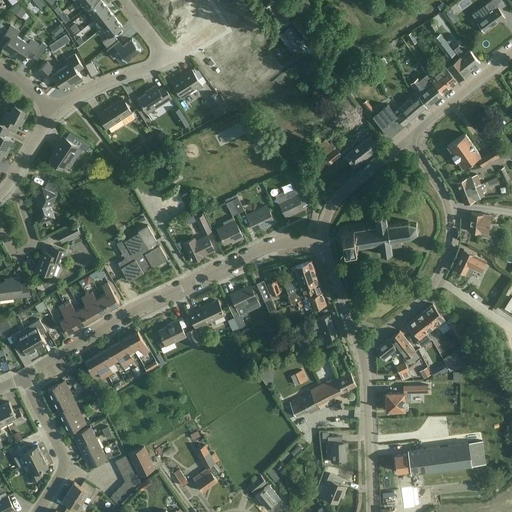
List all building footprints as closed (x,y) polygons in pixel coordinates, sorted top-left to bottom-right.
[(94,19),(108,8),(101,0),(99,0),(87,10),(94,19)] [(492,0),(490,0),(472,14),(474,18),(477,22),(484,31),(504,16),(498,7),(492,0)] [(101,28),(115,17),(108,8),(94,19),(101,28)] [(450,8),(445,12),(448,16),(453,12),(450,8)] [(39,19),(47,14),(43,9),(36,13),(39,19)] [(107,47),(117,39),(113,33),(122,26),(115,17),(101,28),(108,37),(102,41),(107,47)] [(74,22),(69,26),(74,32),(79,29),(74,22)] [(434,23),(429,26),(432,31),(437,28),(434,23)] [(8,39),(1,49),(11,55),(22,38),(17,35),(19,31),(10,24),(2,36),(8,39)] [(302,41),(290,25),(279,33),(291,50),(302,41)] [(64,43),(69,40),(66,34),(61,37),(61,38),(64,43)] [(433,39),(448,58),(454,53),(439,34),(433,39)] [(268,54),(278,46),(269,36),(260,44),(268,54)] [(413,36),(408,39),(411,44),(417,41),(413,36)] [(22,38),(11,55),(21,61),(27,52),(32,56),(37,59),(47,45),(42,41),(40,44),(31,38),(28,42),(22,38)] [(118,40),(106,50),(113,58),(120,53),(126,60),(140,49),(132,38),(122,46),(118,40)] [(457,53),(459,57),(470,70),(479,62),(469,49),(464,54),(461,50),(457,53)] [(68,64),(62,67),(73,84),(82,78),(76,69),(82,65),(75,53),(65,59),(68,64)] [(381,53),(372,57),(375,63),(384,59),(381,53)] [(450,86),(470,70),(459,57),(456,59),(455,58),(453,59),(454,61),(447,67),(445,65),(438,71),(450,86)] [(73,84),(62,67),(57,71),(47,61),(37,71),(43,77),(46,74),(49,76),(53,74),(63,90),(73,84)] [(91,61),(85,64),(91,75),(97,72),(91,61)] [(180,97),(189,91),(191,93),(197,89),(197,90),(203,86),(192,69),(171,82),(180,97)] [(450,86),(438,71),(430,77),(434,83),(442,93),(450,86)] [(434,83),(430,77),(426,74),(421,78),(420,77),(418,78),(411,84),(416,91),(414,93),(417,97),(425,107),(426,105),(427,106),(442,93),(434,83)] [(149,91),(137,99),(147,113),(171,97),(164,86),(158,90),(155,85),(149,90),(149,91)] [(216,92),(210,97),(221,114),(227,110),(216,92)] [(403,125),(425,107),(417,97),(413,101),(410,98),(393,112),(387,104),(373,116),(389,137),(403,125)] [(123,98),(98,114),(107,128),(122,118),(125,123),(134,118),(131,112),(132,112),(123,98)] [(6,111),(1,121),(13,127),(16,122),(21,125),(28,111),(20,108),(21,106),(16,102),(10,114),(6,111)] [(178,108),(172,112),(183,128),(189,124),(178,108)] [(0,145),(8,150),(13,140),(4,135),(8,127),(0,123),(0,145)] [(161,131),(155,134),(160,143),(166,139),(161,131)] [(69,132),(65,138),(82,149),(85,151),(89,145),(69,132)] [(447,146),(453,154),(452,154),(456,159),(457,159),(462,167),(476,157),(482,166),(499,155),(494,148),(480,158),(479,156),(480,155),(465,133),(447,146)] [(56,148),(57,149),(49,160),(62,169),(66,163),(70,166),(82,149),(65,138),(63,136),(56,148)] [(353,166),(378,147),(369,136),(345,155),(353,166)] [(330,163),(341,155),(328,137),(317,145),(330,163)] [(154,138),(147,143),(151,149),(159,144),(154,138)] [(0,158),(3,160),(8,150),(0,145),(0,158)] [(498,169),(501,176),(507,173),(503,167),(498,169)] [(509,180),(507,173),(501,176),(504,182),(509,180)] [(471,176),(456,182),(460,192),(475,186),(477,185),(480,184),(476,174),(471,176)] [(56,193),(58,189),(51,176),(45,187),(56,193)] [(283,192),(276,195),(279,203),(286,216),(304,208),(296,192),(301,190),(296,179),(291,182),(294,189),(284,194),(283,192)] [(479,184),(477,185),(475,186),(460,192),(464,203),(484,195),(479,184)] [(42,187),(34,204),(39,221),(54,217),(50,205),(56,194),(42,187)] [(238,197),(232,200),(238,212),(244,209),(238,197)] [(238,212),(232,200),(226,202),(232,215),(238,212)] [(267,205),(246,215),(253,229),(265,223),(267,226),(275,222),(267,205)] [(101,212),(93,217),(96,222),(104,218),(101,212)] [(490,215),(471,212),(468,231),(488,233),(490,215)] [(385,213),(374,215),(376,225),(371,226),(371,224),(370,225),(370,226),(364,227),(364,226),(363,226),(363,227),(357,228),(357,227),(355,227),(356,228),(354,229),(354,228),(351,229),(349,230),(349,229),(342,230),(343,233),(340,234),(340,236),(343,236),(344,242),(341,242),(342,245),(345,245),(345,248),(348,247),(348,244),(354,243),(354,246),(357,246),(357,247),(358,246),(359,248),(360,248),(360,246),(366,245),(366,247),(367,246),(367,245),(373,244),(373,245),(374,245),(374,244),(379,243),(381,254),(392,252),(391,247),(401,246),(400,240),(400,238),(409,237),(409,238),(411,238),(411,236),(416,233),(418,233),(418,232),(417,231),(416,225),(417,224),(416,223),(415,224),(408,222),(408,220),(407,220),(407,222),(398,223),(398,222),(397,222),(397,223),(387,225),(385,213)] [(196,218),(203,234),(211,231),(203,215),(196,218)] [(217,229),(224,243),(234,238),(236,240),(243,237),(233,217),(223,222),(224,226),(217,229)] [(75,223),(57,232),(62,241),(80,232),(75,223)] [(137,231),(139,233),(125,241),(124,239),(116,243),(125,258),(118,262),(121,267),(128,280),(143,271),(152,266),(167,257),(159,245),(157,246),(154,241),(156,240),(147,225),(137,231)] [(194,238),(183,243),(192,261),(202,256),(202,255),(214,249),(207,236),(195,241),(194,238)] [(43,251),(36,270),(52,276),(58,261),(61,262),(66,250),(52,245),(49,253),(43,251)] [(463,249),(454,268),(464,273),(470,276),(474,268),(480,271),(485,260),(474,254),(463,249)] [(319,283),(311,260),(291,267),(292,270),(295,268),(298,278),(285,283),(289,294),(302,289),(302,288),(319,283)] [(100,268),(95,270),(99,277),(104,275),(100,268)] [(10,281),(0,282),(0,299),(30,296),(28,283),(21,284),(20,276),(9,278),(10,281)] [(270,297),(263,280),(257,283),(264,300),(270,297)] [(106,293),(101,296),(108,308),(119,302),(107,282),(102,285),(106,293)] [(305,297),(322,291),(319,283),(302,288),(302,289),(289,294),(292,303),(297,301),(305,297)] [(234,303),(228,306),(233,317),(234,317),(239,328),(245,325),(240,314),(246,311),(243,306),(257,299),(251,286),(238,292),(237,291),(230,294),(234,303)] [(278,286),(269,289),(272,295),(280,292),(278,286)] [(511,291),(508,290),(502,304),(511,308),(511,291)] [(108,308),(101,296),(96,299),(92,291),(86,294),(98,314),(108,308)] [(326,304),(322,291),(305,297),(297,301),(299,306),(305,303),(308,302),(311,309),(326,304)] [(98,314),(86,294),(81,297),(86,305),(81,308),(88,320),(98,314)] [(287,300),(281,303),(284,309),(290,307),(287,300)] [(217,301),(200,308),(201,311),(197,313),(196,310),(189,314),(195,328),(214,319),(216,323),(225,319),(223,315),(224,314),(217,301)] [(88,320),(81,308),(76,311),(71,303),(66,306),(78,326),(88,320)] [(445,320),(432,303),(424,310),(437,326),(445,320)] [(78,326),(66,306),(60,310),(65,317),(60,320),(67,333),(78,326)] [(439,329),(437,326),(424,310),(415,317),(428,334),(430,332),(428,331),(433,327),(437,331),(439,329)] [(17,313),(12,316),(17,325),(22,322),(17,313)] [(337,335),(329,314),(310,320),(313,328),(317,327),(321,340),(337,335)] [(428,334),(415,317),(407,324),(419,338),(425,334),(426,335),(428,334)] [(451,318),(446,322),(457,336),(462,332),(451,318)] [(32,329),(27,332),(37,348),(46,343),(41,334),(46,331),(39,319),(30,324),(32,329)] [(171,324),(159,330),(165,345),(185,335),(178,319),(170,323),(171,324)] [(56,337),(61,334),(57,327),(52,330),(56,337)] [(194,329),(187,333),(194,347),(201,343),(194,329)] [(415,350),(399,330),(389,338),(400,350),(400,352),(401,353),(401,352),(405,358),(415,350)] [(37,348),(27,332),(22,335),(19,331),(10,336),(17,348),(22,345),(27,354),(37,348)] [(137,331),(127,337),(134,349),(138,356),(143,353),(143,354),(149,351),(137,331)] [(127,337),(116,343),(128,363),(134,360),(129,352),(134,349),(127,337)] [(306,337),(293,343),(298,355),(305,352),(304,350),(311,348),(306,337)] [(400,350),(389,338),(375,349),(382,358),(389,352),(392,356),(396,353),(397,355),(400,352),(400,350)] [(116,343),(106,349),(113,361),(118,358),(123,366),(128,363),(116,343)] [(422,344),(418,347),(421,353),(426,350),(422,344)] [(106,349),(96,355),(108,375),(113,372),(108,364),(113,361),(106,349)] [(455,350),(442,357),(450,370),(465,366),(455,350)] [(88,367),(83,370),(87,376),(92,373),(98,370),(102,378),(108,375),(96,355),(85,361),(88,367)] [(156,361),(145,367),(147,370),(157,364),(156,361)] [(136,362),(125,369),(129,374),(139,367),(136,362)] [(405,362),(396,366),(399,373),(408,369),(405,362)] [(420,372),(428,370),(426,362),(417,364),(420,372)] [(444,362),(436,366),(439,372),(440,373),(448,369),(444,362)] [(275,366),(259,372),(268,388),(270,387),(276,367),(275,366)] [(436,366),(430,370),(433,376),(439,372),(436,366)] [(307,380),(302,370),(295,373),(300,383),(307,380)] [(460,371),(452,371),(452,380),(460,380),(460,371)] [(296,414),(356,385),(350,373),(337,379),(335,377),(310,389),(311,391),(290,401),(296,414)] [(48,388),(53,399),(70,391),(64,380),(48,388)] [(403,392),(386,392),(386,409),(404,409),(404,401),(410,401),(410,392),(428,392),(428,384),(416,385),(403,385),(403,392)] [(82,392),(80,386),(74,389),(76,395),(82,392)] [(75,402),(70,391),(53,399),(58,410),(75,402)] [(9,401),(0,405),(0,410),(6,422),(13,419),(15,425),(25,420),(19,408),(13,410),(9,401)] [(81,412),(75,402),(58,410),(64,421),(81,412)] [(436,423),(460,421),(460,410),(435,412),(436,423)] [(86,423),(81,412),(64,421),(69,432),(86,423)] [(73,434),(78,445),(96,437),(90,425),(73,434)] [(18,431),(13,434),(16,440),(22,437),(18,431)] [(328,443),(330,443),(331,461),(346,461),(346,449),(348,449),(348,442),(342,442),(341,436),(328,436),(328,437),(328,443)] [(101,447),(96,437),(78,445),(84,456),(101,447)] [(24,457),(27,463),(43,455),(37,444),(28,449),(26,444),(13,450),(18,460),(24,457)] [(195,449),(205,469),(193,477),(202,491),(217,480),(214,475),(219,472),(213,464),(215,463),(205,444),(195,449)] [(409,453),(394,455),(396,471),(411,470),(411,473),(458,467),(455,444),(408,450),(409,453)] [(144,446),(128,453),(139,476),(154,468),(144,446)] [(109,452),(104,454),(101,447),(84,456),(89,467),(111,456),(109,452)] [(48,466),(43,455),(27,463),(30,470),(24,472),(29,482),(42,476),(39,470),(48,466)] [(115,460),(117,465),(128,460),(126,455),(115,460)] [(131,465),(128,460),(117,465),(120,471),(131,465)] [(133,471),(131,465),(120,471),(123,476),(133,471)] [(180,470),(175,474),(183,485),(188,481),(180,470)] [(140,483),(133,471),(123,476),(125,481),(140,483)] [(327,479),(330,480),(323,497),(337,503),(341,492),(343,493),(346,486),(340,484),(343,478),(330,473),(327,479)] [(261,475),(248,486),(254,492),(266,482),(261,475)] [(148,477),(143,481),(146,485),(151,482),(148,477)] [(74,481),(68,491),(83,500),(86,495),(93,499),(99,490),(83,480),(80,485),(74,481)] [(129,494),(140,483),(125,481),(120,486),(129,494)] [(267,508),(276,501),(273,498),(277,495),(268,484),(255,494),(267,508)] [(129,494),(120,486),(115,491),(124,500),(129,494)] [(413,488),(412,486),(401,488),(403,509),(415,508),(415,506),(420,505),(417,488),(413,488)] [(68,491),(62,500),(68,504),(65,509),(69,511),(85,511),(82,509),(83,507),(79,505),(83,500),(68,491)] [(124,500),(115,491),(110,496),(119,505),(124,500)] [(0,498),(0,511),(8,511),(15,509),(7,495),(0,499),(0,498)]
